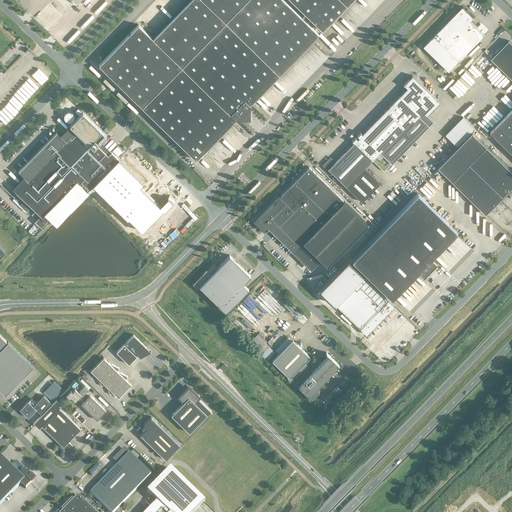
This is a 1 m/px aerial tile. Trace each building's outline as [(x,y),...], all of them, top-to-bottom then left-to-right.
[(190,0),(153,38),(138,24),(99,65),(196,160),(235,119),(236,119),(248,119),(250,119),(250,116),(250,104),(318,34),(307,22),(310,19),(322,30),(351,0),(190,0)] [(354,0),(344,13),(342,18),(344,17),(345,13),(347,16),(352,18),(354,19),(358,17),(359,15),(361,18),(365,19),(370,16),(375,9),(373,8),(374,7),(376,0),(354,0)] [(474,17),(463,6),(424,46),(449,71),(485,35),(470,21),(474,17)] [(511,78),(511,109),(491,132),(511,152),(511,43),(509,40),(491,59),(511,78)] [(478,57),(488,66),(492,62),(482,53),(478,57)] [(473,61),(471,63),(480,73),(482,71),(473,61)] [(493,63),(484,72),(487,75),(496,66),(493,63)] [(494,82),(503,91),(511,81),(504,74),(502,77),(501,75),(494,82)] [(324,165),(346,187),(362,202),(380,183),(365,168),(372,160),(384,171),(433,121),(427,115),(440,102),(412,76),(404,85),(407,88),(399,96),(362,134),(361,133),(361,132),(352,141),(353,141),(354,143),(335,162),(332,160),(329,160),(324,165)] [(276,107),(278,106),(276,101),(280,100),(281,97),(280,94),(283,90),(281,88),(275,90),(276,93),(278,94),(275,94),(271,91),(272,94),(276,96),(272,97),(271,97),(269,96),(270,100),(272,101),(270,105),(266,108),(271,113),(269,118),(282,104),(282,103),(280,104),(278,108),(276,107)] [(13,188),(32,206),(41,215),(42,216),(41,217),(45,221),(48,218),(49,218),(50,217),(55,223),(56,223),(83,196),(85,193),(87,191),(93,185),(95,187),(100,192),(128,219),(129,218),(142,231),(152,221),(153,220),(163,209),(164,210),(173,202),(168,197),(160,206),(140,186),(143,182),(119,159),(111,152),(108,155),(101,148),(97,145),(101,141),(107,135),(106,135),(102,131),(83,112),(70,125),(60,135),(57,132),(18,171),(24,177),(23,177),(13,188)] [(446,135),(458,147),(475,129),(463,117),(446,135)] [(223,132),(222,134),(229,142),(231,140),(223,132)] [(486,214),(490,210),(491,210),(493,208),(496,205),(498,203),(499,202),(501,200),(503,198),(507,195),(508,194),(511,191),(511,190),(511,170),(473,132),(439,167),(486,214)] [(229,176),(241,165),(239,163),(228,175),(229,176)] [(343,200),(309,167),(280,196),(278,195),(254,220),(254,222),(264,231),(267,228),(293,252),(303,242),(327,265),(368,224),(343,200)] [(403,180),(401,182),(411,191),(413,189),(403,180)] [(419,273),(418,274),(424,279),(437,265),(432,260),(431,261),(430,260),(457,232),(417,193),(352,260),(392,299),(418,272),(419,273)] [(197,289),(199,286),(226,312),(249,289),(243,283),(250,275),(229,255),(217,267),(214,264),(208,270),(206,269),(204,272),(192,284),(197,289)] [(348,260),(320,289),(366,334),(394,306),(348,260)] [(273,302),(281,294),(267,280),(259,289),(264,294),(268,289),(270,291),(272,289),(276,293),(270,300),(273,302)] [(33,366),(8,342),(7,342),(0,335),(0,390),(5,395),(33,366)] [(137,356),(136,355),(137,354),(139,357),(140,358),(151,352),(143,344),(133,335),(134,335),(133,335),(125,343),(126,344),(125,345),(124,344),(116,352),(129,364),(137,356)] [(273,335),(263,345),(266,348),(276,338),(273,335)] [(292,340),(272,360),(289,377),(288,379),(298,388),(299,387),(311,398),(319,390),(316,388),(339,365),(329,355),(312,373),(302,364),(310,357),(292,340)] [(111,377),(117,371),(119,368),(109,362),(108,363),(106,361),(107,360),(103,357),(97,364),(111,377)] [(111,377),(97,364),(90,370),(94,374),(94,373),(96,375),(102,386),(102,385),(104,384),(111,377)] [(117,371),(111,377),(104,384),(110,394),(113,392),(118,398),(122,393),(123,394),(128,389),(127,389),(131,384),(126,379),(127,376),(128,377),(128,376),(117,371)] [(89,390),(85,386),(79,391),(80,392),(79,393),(75,389),(72,392),(71,390),(66,396),(70,399),(71,398),(75,402),(78,399),(81,403),(89,395),(86,392),(89,390)] [(188,390),(187,390),(186,389),(178,397),(184,402),(171,415),(189,432),(207,414),(211,411),(212,411),(198,398),(199,397),(191,389),(191,390),(190,390),(190,388),(188,388),(188,390)] [(36,409),(41,414),(51,403),(44,395),(33,406),(28,401),(20,409),(28,417),(36,409)] [(89,395),(81,403),(81,404),(97,420),(106,411),(90,395),(89,395)] [(69,448),(72,445),(68,442),(81,429),(59,408),(62,405),(56,399),(33,423),(39,428),(42,426),(59,442),(57,445),(62,449),(61,450),(64,453),(69,448)] [(145,426),(142,429),(144,431),(140,435),(166,459),(180,445),(151,417),(144,424),(145,426)] [(124,449),(114,460),(118,464),(90,493),(109,511),(114,511),(151,475),(136,461),(124,449)] [(0,505),(21,484),(26,489),(32,483),(32,482),(34,480),(32,478),(24,469),(19,474),(0,455),(0,505)] [(92,477),(100,467),(96,463),(88,473),(92,477)] [(195,511),(205,502),(170,468),(147,492),(152,497),(147,501),(152,506),(146,511),(195,511)] [(94,511),(78,496),(62,511),(94,511)]
